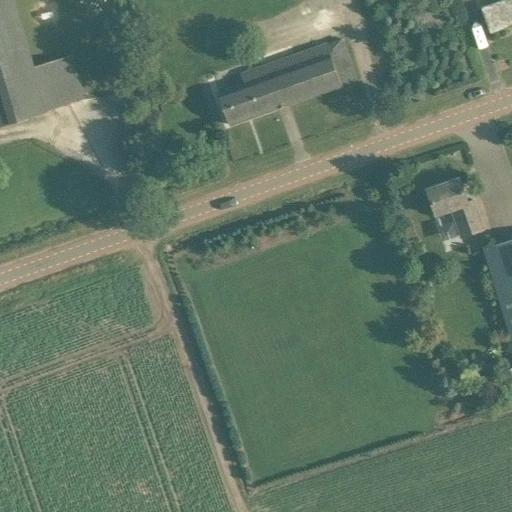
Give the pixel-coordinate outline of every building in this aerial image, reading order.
[(0,0),(0,125),(45,113),(45,112),(84,100),(70,55),(31,67),(11,0),(0,0)] [(511,0),(508,0),(483,9),(491,34),(511,26),(511,0)] [(231,125),(358,80),(344,37),(241,73),(245,84),(219,93),(231,125)] [(460,179),(428,191),(437,215),(453,210),(462,237),(484,230),(473,202),(469,203),(460,179)] [(511,240),(484,249),(490,268),(511,349),(511,240)]
